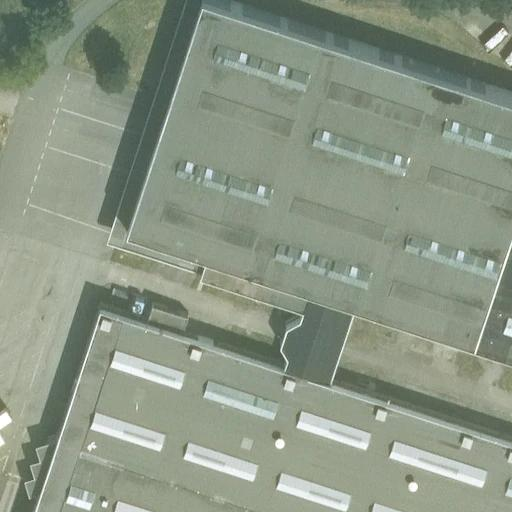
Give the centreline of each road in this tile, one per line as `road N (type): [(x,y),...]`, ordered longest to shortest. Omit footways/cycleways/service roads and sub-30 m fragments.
road 1 (unknown): [(0,484),(80,259)]
road 2 (unknown): [(80,259),(276,336)]
road 3 (unknown): [(80,259),(141,88)]
